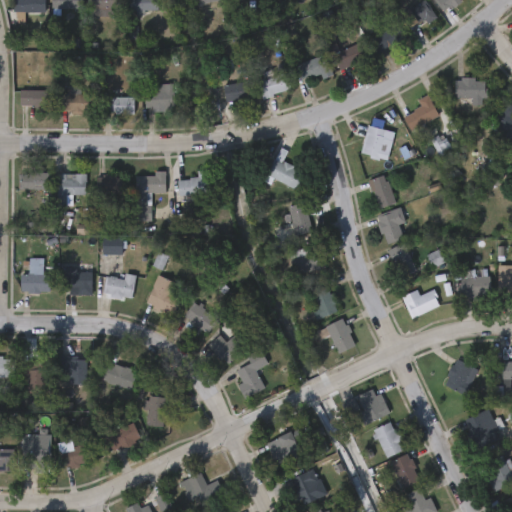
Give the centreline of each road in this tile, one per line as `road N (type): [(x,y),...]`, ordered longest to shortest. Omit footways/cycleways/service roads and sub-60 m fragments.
road 1 (residential): [(322,115),(361,275),(467,511)]
road 2 (residential): [(0,504),(120,484),(299,389)]
road 3 (residential): [(235,139),(340,109),(420,65),(504,0)]
road 4 (residential): [(0,330),(135,339),(195,379),(229,428)]
road 5 (residential): [(0,144),(201,145)]
road 6 (residential): [(334,370),(409,331),(511,324)]
